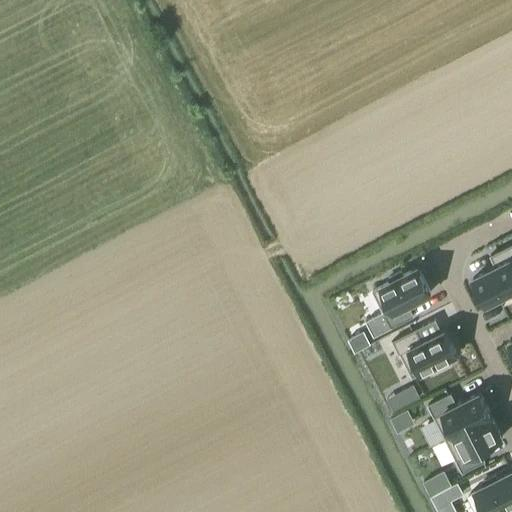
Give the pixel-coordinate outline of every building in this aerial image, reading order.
[(511,243),(491,255),(497,266),(473,278),(486,303),(511,289),(511,263),(510,260),(511,258),(511,243)] [(431,292),(418,267),(381,285),(394,310),(385,315),(391,327),(413,315),(407,304),(431,292)] [(363,327),(349,334),(356,346),(370,339),(363,327)] [(415,329),(393,340),(399,352),(408,347),(421,372),(458,353),(445,328),(421,340),(415,329)] [(414,383),(400,390),(407,403),(420,396),(414,383)] [(450,393),(427,404),(433,416),(442,411),(454,434),(491,414),(480,392),(455,404),(450,393)] [(502,437),(491,414),(454,434),(465,455),(456,459),(462,471),(484,460),(478,449),(502,437)] [(511,470),(475,489),(486,511),(503,511),(501,508),(511,502),(511,470)]
